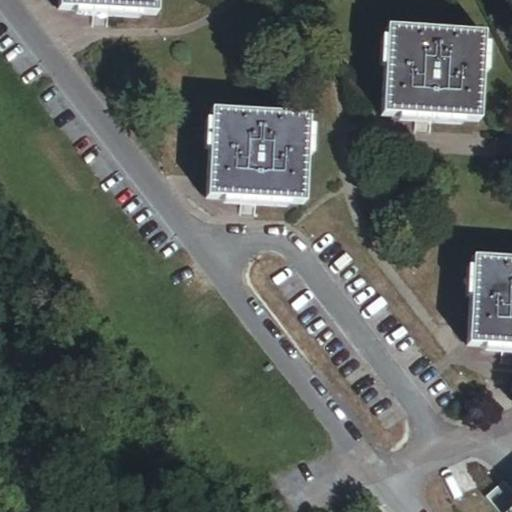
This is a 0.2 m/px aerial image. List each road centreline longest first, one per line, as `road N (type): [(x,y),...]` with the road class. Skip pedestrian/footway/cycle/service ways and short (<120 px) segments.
road 1 (residential): [(197,248),(277,242),(304,261),(445,442)]
road 2 (residential): [(0,0),(197,248)]
road 3 (residential): [(362,455),(197,248)]
